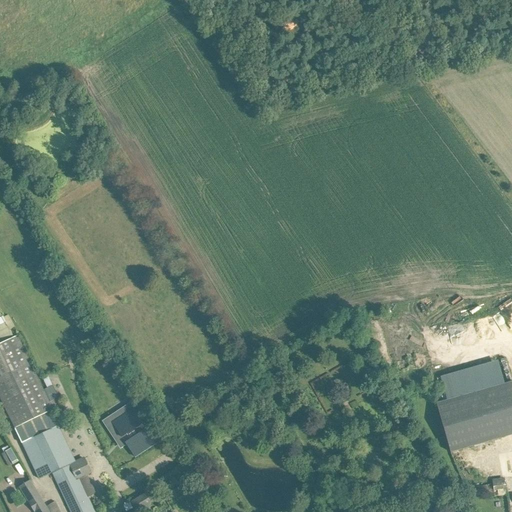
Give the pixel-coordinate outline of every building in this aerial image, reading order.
[(393,305),(400,318),(409,314),(402,300),(393,305)] [(18,335),(0,344),(0,396),(15,427),(55,409),(18,335)] [(49,376),(43,379),(48,389),(53,387),(49,376)] [(511,434),(511,381),(437,403),(451,452),(511,434)] [(135,407),(112,422),(127,445),(135,457),(157,442),(135,407)] [(51,411),(15,427),(39,478),(52,472),(70,511),(96,511),(80,479),(92,473),(85,457),(75,461),(51,411)] [(8,465),(17,461),(12,448),(2,452),(8,465)] [(138,461),(104,482),(115,500),(149,480),(138,461)] [(505,478),(493,480),(495,497),(507,495),(505,478)] [(30,479),(19,486),(35,511),(59,511),(53,502),(46,506),(45,504),(30,479)] [(439,493),(437,485),(424,489),(426,496),(439,493)] [(149,506),(157,501),(151,490),(131,501),(137,511),(145,511),(151,509),(149,506)] [(131,503),(124,506),(127,511),(134,509),(131,503)]
